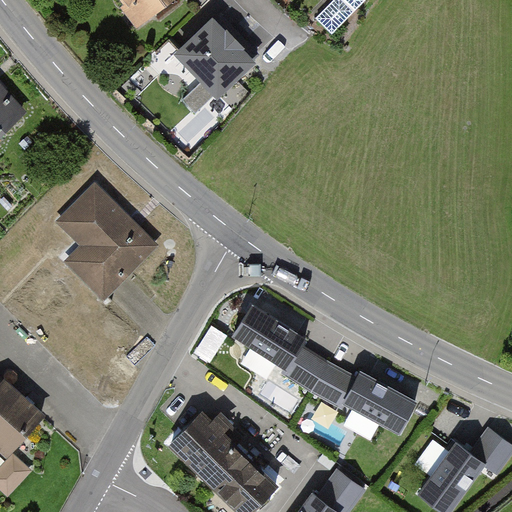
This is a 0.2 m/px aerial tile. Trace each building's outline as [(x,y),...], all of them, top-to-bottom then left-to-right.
[(173,0),(116,0),(137,27),(173,0)] [(261,59),(220,17),(169,67),(210,109),(261,59)] [(0,82),(0,138),(27,117),(0,82)] [(160,246),(97,183),(57,223),(80,246),(65,261),(106,301),(160,246)] [(309,328),(248,291),(229,323),(289,360),(309,328)] [(214,325),(199,350),(213,359),(229,334),(214,325)] [(422,388),(359,357),(340,394),(403,426),(422,388)] [(51,416),(10,381),(0,391),(0,451),(12,462),(51,416)] [(201,406),(168,443),(245,510),(278,474),(201,406)] [(511,455),(511,431),(493,418),(477,440),(508,462),(511,455)] [(460,430),(418,487),(450,510),(492,453),(460,430)] [(368,483),(337,461),(322,484),(352,505),(368,483)] [(315,480),(291,511),(340,511),(346,503),(315,480)]
